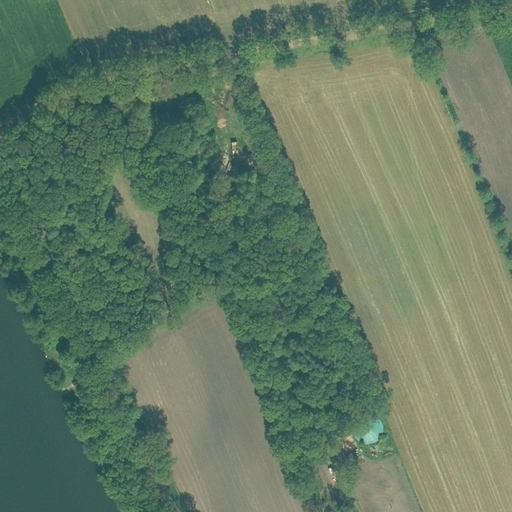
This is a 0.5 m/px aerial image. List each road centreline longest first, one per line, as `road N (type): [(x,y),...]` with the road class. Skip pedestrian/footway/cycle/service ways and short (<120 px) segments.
road 1 (track): [(0,126),(136,69),(511,8)]
road 2 (unclassified): [(173,511),(0,159)]
